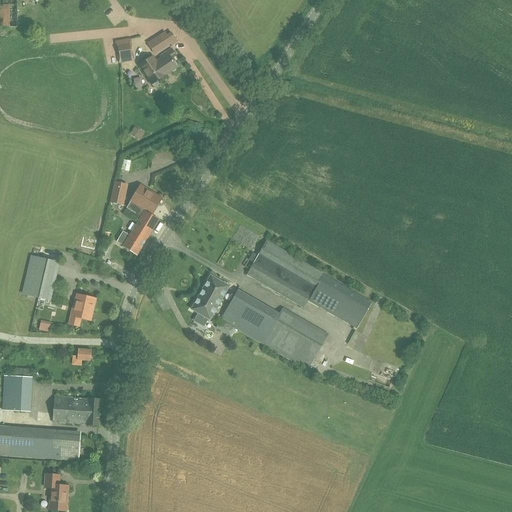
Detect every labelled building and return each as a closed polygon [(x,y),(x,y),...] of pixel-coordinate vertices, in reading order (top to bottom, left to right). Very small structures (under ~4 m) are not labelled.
[(2,26),(22,25),(21,3),(1,4),(2,26)] [(112,15),(119,25),(126,21),(119,11),(112,15)] [(177,42),(172,33),(162,40),(160,36),(148,44),(155,54),(171,43),(172,45),(177,42)] [(135,61),(131,39),(115,41),(116,50),(118,50),(118,55),(117,55),(119,64),(135,61)] [(177,68),(170,57),(175,54),(171,49),(160,56),(161,58),(152,64),(149,59),(139,66),(148,79),(154,75),(157,79),(170,71),(170,72),(177,68)] [(139,139),(144,132),(134,126),(129,133),(139,139)] [(131,161),(124,160),(122,170),(129,171),(131,161)] [(124,206),(128,184),(114,181),(110,203),(124,206)] [(139,207),(151,215),(162,198),(141,185),(128,206),(130,207),(131,205),(138,209),(139,207)] [(139,207),(138,209),(131,205),(130,207),(128,206),(124,213),(138,222),(129,235),(123,231),(116,241),(123,246),(137,255),(141,249),(146,241),(159,220),(151,215),(139,207)] [(253,252),(249,260),(253,262),(246,275),(304,308),(308,301),(357,329),(372,303),(323,275),(324,273),(266,240),(258,255),(253,252)] [(49,300),(58,263),(31,257),(23,294),(49,300)] [(210,320),(229,286),(210,275),(191,309),(210,320)] [(280,313),(239,289),(218,325),(229,332),(232,327),(308,370),(329,334),(284,307),(280,313)] [(91,321),(96,299),(77,294),(76,299),(75,299),(69,324),(79,327),(81,319),(91,321)] [(52,333),(53,325),(45,323),(43,331),(52,333)] [(91,362),(92,350),(78,349),(77,361),(91,362)] [(30,377),(30,369),(16,368),(15,376),(4,376),(2,410),(30,412),(32,377),(30,377)] [(88,399),(75,398),(75,397),(54,396),(52,422),(86,425),(99,426),(101,399),(88,398),(88,399)] [(79,461),(81,433),(63,432),(55,432),(55,430),(0,426),(0,455),(10,456),(79,461)] [(67,511),(69,485),(59,485),(60,475),(46,474),(45,487),(51,488),(49,510),(67,511)]
